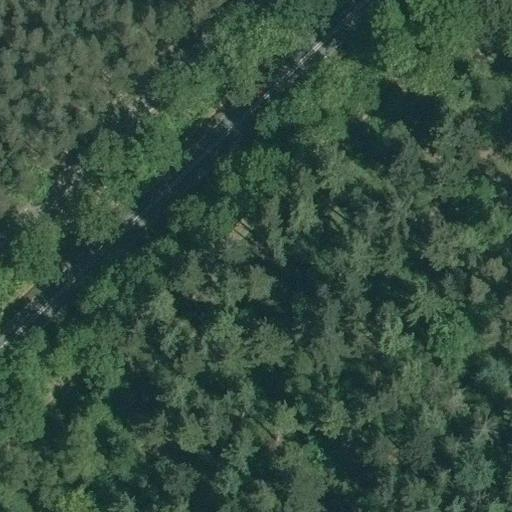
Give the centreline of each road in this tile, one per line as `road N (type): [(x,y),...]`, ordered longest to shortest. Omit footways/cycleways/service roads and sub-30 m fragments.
road 1 (primary): [(0,355),(371,0)]
road 2 (unclassified): [(0,246),(258,0)]
